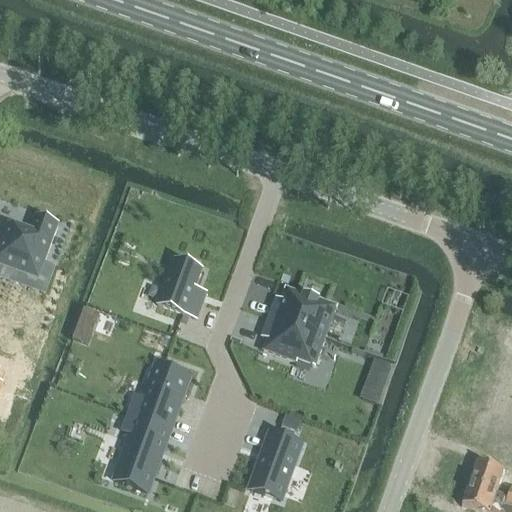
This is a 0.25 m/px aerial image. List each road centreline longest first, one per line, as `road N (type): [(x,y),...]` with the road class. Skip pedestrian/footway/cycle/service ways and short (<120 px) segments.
road 1 (primary): [(511,139),(117,0)]
road 2 (unclassified): [(277,176),(216,346),(232,397),(206,472)]
road 3 (tertiary): [(277,176),(0,77)]
road 4 (tertiary): [(389,511),(479,248)]
road 5 (tertiary): [(479,248),(277,176)]
